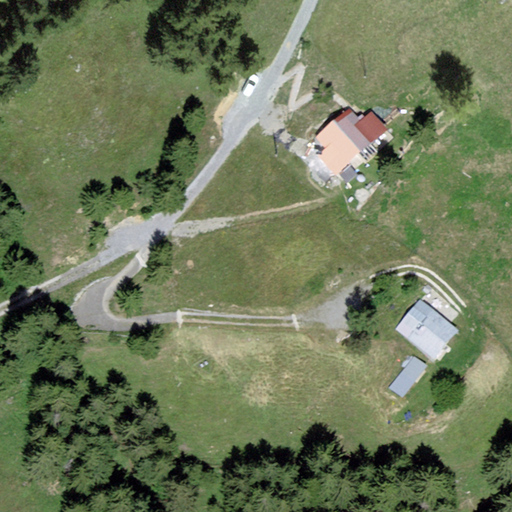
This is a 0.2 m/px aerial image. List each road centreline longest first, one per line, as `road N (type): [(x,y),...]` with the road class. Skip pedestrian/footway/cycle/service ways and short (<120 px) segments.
road 1 (track): [(0,320),(174,228),(274,100),(323,0)]
road 2 (track): [(161,235),(167,248),(127,292),(128,317),(143,323),(320,328),(373,293)]
